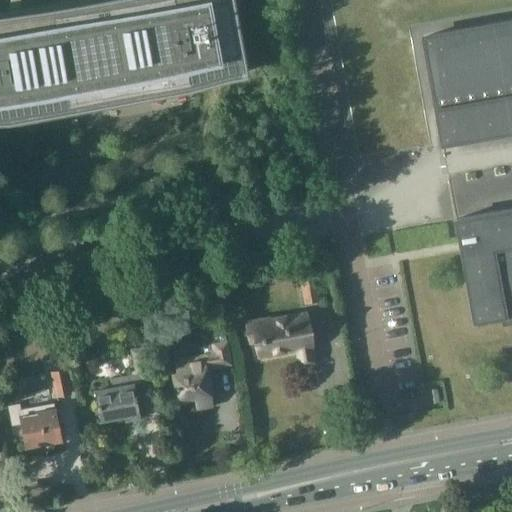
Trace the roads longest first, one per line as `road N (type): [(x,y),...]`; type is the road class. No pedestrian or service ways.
road 1 (unclassified): [(305,0),(346,213)]
road 2 (primary): [(224,502),(413,460)]
